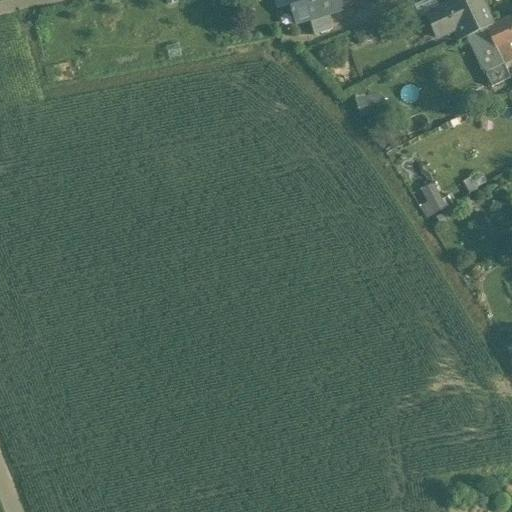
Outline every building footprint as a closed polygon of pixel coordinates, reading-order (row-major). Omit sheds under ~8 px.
[(337,0),(287,0),(295,24),(309,20),(312,31),(319,29),(320,34),(330,31),(331,30),(331,29),(332,27),(327,10),(340,6),(337,0)] [(419,18),(425,16),(439,9),(434,0),(427,0),(414,7),(419,18)] [(458,0),(439,9),(425,16),(436,39),(452,31),(458,42),(467,38),(485,29),(491,26),(479,0),(458,0)] [(511,16),(491,26),(485,29),(502,64),(503,64),(511,59),(511,57),(507,46),(511,43),(511,16)] [(467,38),(484,73),(491,88),(510,79),(503,64),(502,64),(485,29),(467,38)] [(360,117),(384,109),(378,91),(354,99),(360,117)] [(415,193),(429,217),(447,207),(433,182),(415,193)]
